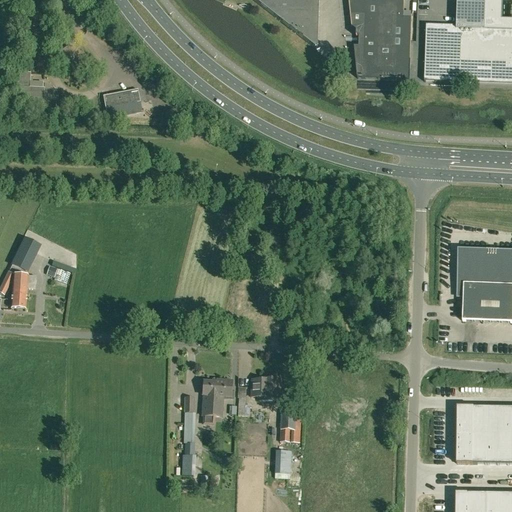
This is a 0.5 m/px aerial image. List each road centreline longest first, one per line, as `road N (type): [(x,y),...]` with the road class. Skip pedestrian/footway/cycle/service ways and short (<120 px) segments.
road 1 (unclassified): [(415,361),(0,330)]
road 2 (primary): [(119,0),(170,59),(237,112),(312,149),(423,174)]
road 3 (primary): [(424,152),(364,143),(283,113),(223,76),(147,0)]
road 4 (unclassified): [(415,361),(423,174)]
road 5 (unclassified): [(411,511),(415,361)]
